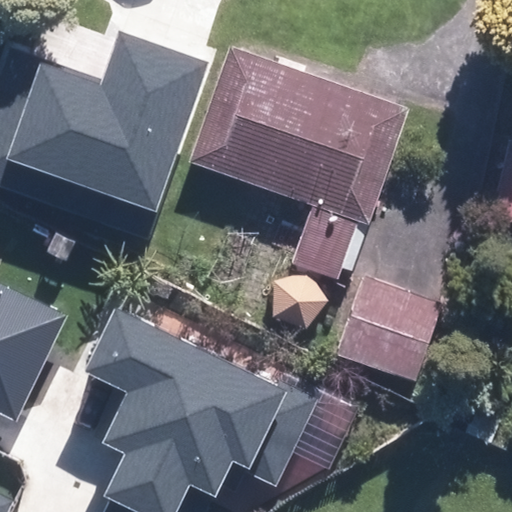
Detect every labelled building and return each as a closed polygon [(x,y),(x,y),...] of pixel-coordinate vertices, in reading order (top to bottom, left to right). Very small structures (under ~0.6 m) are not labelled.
[(3,54),(0,61),(0,184),(148,233),(205,62),(123,35),(106,88),(3,54)] [(296,261),(338,276),(359,215),(372,220),(414,99),(232,36),(190,157),(317,201),(296,261)] [(511,136),(510,136),(494,205),(511,209),(511,136)] [(447,295),(368,271),(343,356),(422,379),(447,295)] [(65,315),(0,283),(0,411),(15,419),(65,315)] [(312,404),(116,312),(88,371),(130,391),(105,442),(130,454),(109,498),(139,511),(175,511),(190,481),(214,493),(231,459),(276,481),(312,404)] [(0,511),(2,511),(10,499),(0,494),(0,511)]
